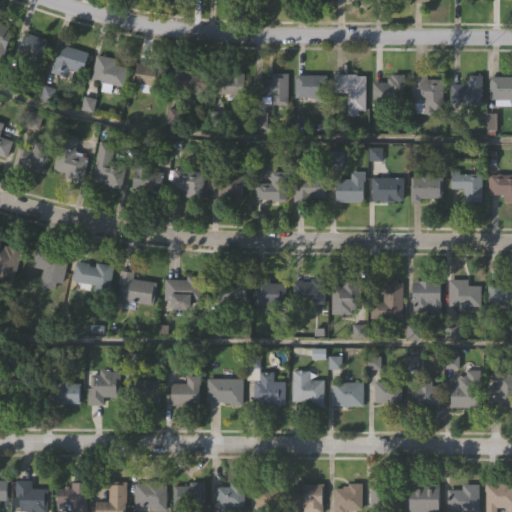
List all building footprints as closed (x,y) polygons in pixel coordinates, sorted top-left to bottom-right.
[(0,21),(12,26),(0,58),(0,21)] [(40,67),(26,62),(30,50),(21,47),(26,33),(27,31),(50,39),(40,67)] [(88,50),(82,70),(70,67),(68,74),(53,69),(61,42),(88,50)] [(97,52),(117,56),(116,62),(128,65),(125,85),(91,78),(97,52)] [(137,60),(156,62),(156,65),(167,67),(164,94),(149,92),(150,85),(135,83),(137,60)] [(179,87),(180,69),(190,70),(190,68),(199,68),(199,71),(206,71),(206,93),(189,93),(189,88),(179,87)] [(288,73),(287,104),(271,104),(271,103),(263,103),(261,99),(261,78),(271,78),(271,72),(288,73)] [(366,74),(366,109),(359,108),(359,113),(347,113),(347,91),(334,90),(334,72),(357,72),(357,74),(366,74)] [(327,73),(327,101),(317,101),(317,95),(295,95),(295,73),(327,73)] [(406,73),(406,102),(389,102),(388,107),(374,107),(374,80),(390,81),(390,73),(406,73)] [(242,76),(240,108),(228,107),(229,94),(217,94),(218,77),(227,78),(228,75),(242,76)] [(443,79),(443,110),(434,110),(434,113),(416,113),(416,110),(412,103),(412,75),(426,75),(426,79),(443,79)] [(483,76),(483,105),(451,105),(452,85),(465,85),(465,80),(469,80),(469,76),(483,76)] [(511,77),(511,106),(494,106),(494,99),(488,99),(489,77),(511,77)] [(0,121),(4,123),(0,134),(0,137),(14,142),(9,158),(0,155),(0,121)] [(52,170),(61,132),(77,136),(74,149),(75,149),(73,155),(87,158),(81,181),(63,177),(64,173),(52,170)] [(16,164),(21,147),(29,150),(32,140),(48,145),(40,171),(16,164)] [(92,181),(98,140),(116,142),(113,162),(127,164),(124,189),(111,187),(111,184),(92,181)] [(134,192),(135,150),(153,151),(153,171),(161,171),(161,192),(134,192)] [(328,196),(314,196),(314,201),(296,201),(296,168),(312,168),(312,175),(328,175),(328,196)] [(172,190),(174,170),(206,173),(203,200),(185,198),(186,191),(172,190)] [(213,188),(214,171),(245,172),(243,200),(221,199),(222,194),(219,194),(219,189),(213,188)] [(255,198),(255,182),(271,183),(271,171),(286,172),(286,201),(274,200),(274,199),(255,198)] [(482,201),(463,201),(463,189),(452,189),(452,171),(459,171),(459,172),(482,172),(482,201)] [(336,201),(337,179),(351,179),(352,172),(365,172),(365,202),(336,201)] [(511,202),(503,202),(503,194),(488,194),(488,173),(511,173),(511,202)] [(444,198),(421,198),(421,202),(412,202),(412,177),(422,177),(422,174),(431,174),(431,176),(444,177),(444,198)] [(406,199),(396,199),(396,200),(383,200),(383,199),(372,199),(373,175),(406,176),(406,199)] [(14,281),(0,276),(0,242),(6,244),(6,243),(10,244),(12,239),(26,244),(14,281)] [(32,266),(35,247),(57,251),(56,257),(67,259),(62,282),(55,280),(54,288),(39,286),(43,268),(32,266)] [(105,294),(91,291),(92,286),(87,285),(85,290),(73,288),(74,281),(71,280),(75,262),(87,264),(86,266),(93,268),(95,262),(111,265),(105,294)] [(153,305),(120,301),(122,285),(118,284),(120,267),(133,269),(132,280),(156,283),(153,305)] [(286,281),(286,300),(255,299),(255,275),(269,276),(269,281),(286,281)] [(202,276),(201,302),(190,302),(190,309),(170,308),(170,300),(165,300),(165,280),(187,280),(187,276),(202,276)] [(245,277),(245,300),(218,300),(218,276),(245,277)] [(361,280),(361,309),(354,309),(354,314),(333,314),(333,286),(343,286),(344,277),(354,277),(354,280),(361,280)] [(482,284),(481,306),(470,305),(470,309),(460,309),(460,304),(448,304),(449,278),(468,278),(468,284),(482,284)] [(325,279),(325,301),(295,301),(296,280),(312,280),(312,279),(325,279)] [(401,282),(401,316),(371,316),(371,302),(383,302),(383,279),(396,279),(396,282),(401,282)] [(413,310),(414,302),(412,302),(412,280),(418,281),(419,280),(433,280),(433,281),(440,281),(440,301),(441,300),(441,312),(429,311),(429,310),(413,310)] [(511,280),(511,306),(509,306),(509,303),(488,302),(488,280),(511,280)] [(287,402),(277,402),(277,403),(266,403),(266,401),(255,401),(255,378),(250,378),(250,352),(262,352),(262,368),(276,369),(276,380),(287,380),(287,402)] [(88,404),(88,387),(90,387),(91,374),(100,374),(100,368),(110,369),(110,371),(120,371),(120,396),(104,396),(104,404),(88,404)] [(480,406),(451,406),(451,384),(457,384),(457,375),(467,375),(467,368),(481,368),(480,406)] [(324,405),(308,405),(308,400),(293,400),(293,370),(311,370),(310,379),(324,379),(324,405)] [(511,406),(488,406),(488,385),(496,385),(496,372),(511,372),(511,406)] [(200,404),(172,404),(172,383),(187,383),(187,373),(201,373),(201,384),(200,384),(200,404)] [(40,402),(13,402),(13,378),(41,378),(40,402)] [(161,400),(129,400),(129,378),(161,379),(161,400)] [(244,403),(230,403),(230,402),(222,402),(222,400),(208,400),(208,378),(244,378),(244,403)] [(401,404),(387,404),(387,401),(375,401),(375,380),(402,381),(401,404)] [(365,403),(334,403),(334,381),(366,381),(365,403)] [(78,402),(52,402),(52,383),(78,383),(78,402)] [(439,407),(412,406),(412,384),(439,384),(439,407)] [(0,478),(11,479),(10,498),(4,498),(4,502),(0,502),(0,478)] [(52,486),(52,511),(39,511),(29,511),(29,508),(21,508),(21,494),(16,494),(16,479),(33,479),(33,486),(52,486)] [(128,480),(127,511),(92,511),(92,504),(97,504),(97,498),(110,499),(110,480),(128,480)] [(206,480),(206,505),(191,505),(191,511),(175,511),(175,484),(191,484),(191,480),(206,480)] [(88,481),(88,511),(71,511),(71,503),(57,503),(58,487),(73,487),(73,481),(88,481)] [(168,481),(167,510),(152,509),(152,504),(136,504),(136,483),(146,483),(146,481),(168,481)] [(403,483),(402,511),(391,511),(391,506),(372,506),(372,482),(383,483),(383,481),(394,481),(394,483),(403,483)] [(245,482),(245,508),(242,508),(242,511),(237,511),(237,508),(231,508),(231,511),(222,511),(222,507),(217,507),(218,485),(231,486),(231,482),(245,482)] [(284,482),(284,507),(258,507),(258,486),(271,486),(271,482),(284,482)] [(324,484),(324,511),(305,511),(305,504),(298,504),(298,482),(306,482),(306,484),(324,484)] [(363,482),(362,508),(346,508),(346,511),(336,511),(336,487),(344,487),(344,485),(350,485),(350,482),(363,482)] [(439,482),(438,511),(409,511),(409,482),(439,482)] [(511,482),(511,510),(506,510),(506,507),(497,507),(497,511),(485,511),(486,491),(484,491),(485,482),(511,482)] [(479,483),(479,511),(447,511),(447,488),(462,488),(462,483),(479,483)]
